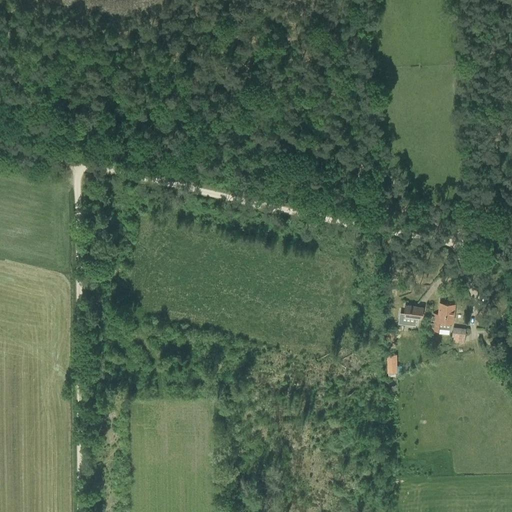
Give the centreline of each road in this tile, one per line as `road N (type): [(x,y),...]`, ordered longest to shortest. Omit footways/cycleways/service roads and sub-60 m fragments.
road 1 (track): [(76,511),(76,161)]
road 2 (track): [(76,161),(301,209)]
